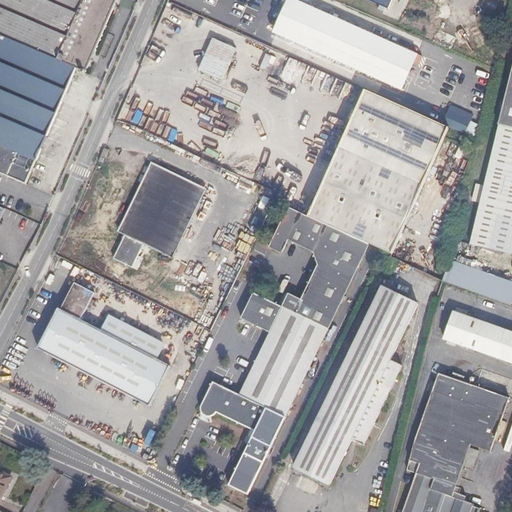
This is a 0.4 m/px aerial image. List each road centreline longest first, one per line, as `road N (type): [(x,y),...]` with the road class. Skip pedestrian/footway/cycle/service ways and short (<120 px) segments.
road 1 (residential): [(0,334),(153,0)]
road 2 (tertiary): [(0,417),(187,511)]
